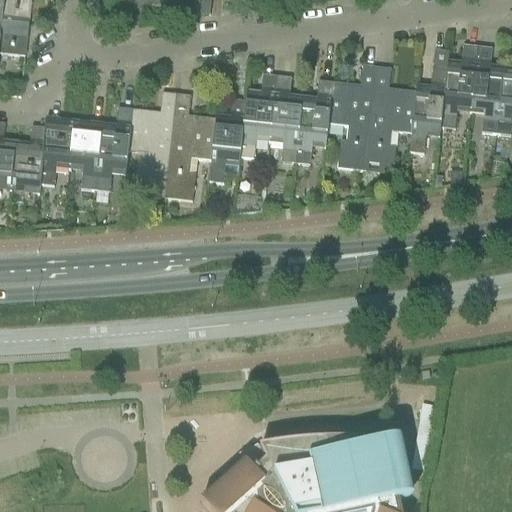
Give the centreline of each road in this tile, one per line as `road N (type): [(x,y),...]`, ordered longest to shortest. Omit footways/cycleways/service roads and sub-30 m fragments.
road 1 (residential): [(70,0),(73,42),(95,55),(511,4)]
road 2 (secondary): [(0,295),(270,275),(354,256)]
road 3 (secondary): [(354,256),(193,253),(0,265)]
road 4 (secondary): [(511,231),(354,256)]
